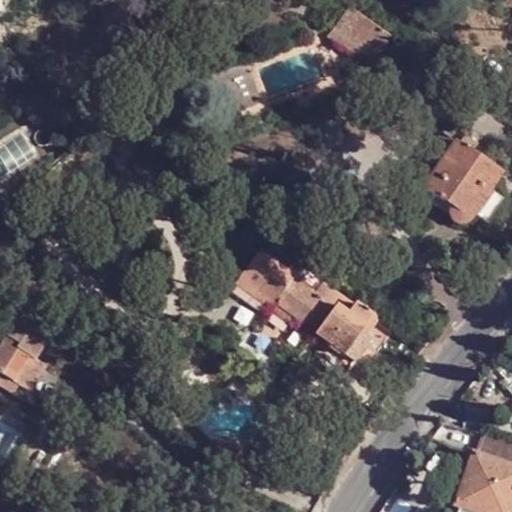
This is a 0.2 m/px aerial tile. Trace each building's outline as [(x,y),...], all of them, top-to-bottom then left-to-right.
[(394,37),(351,6),(335,29),(377,59),(394,37)] [(148,9),(138,18),(156,39),(166,30),(148,9)] [(455,146),(424,191),(452,211),(451,213),(450,217),(450,219),(451,220),(451,222),(452,224),(455,226),(457,227),(459,228),(461,228),(463,228),(465,227),(467,225),(470,223),(472,220),(473,216),(483,224),(500,200),(489,191),(500,175),(455,146)] [(234,280),(269,306),(273,302),(292,277),(298,282),(299,282),(257,250),(234,280)] [(292,277),(273,302),(295,317),(316,335),(336,308),(339,310),(346,301),(320,281),(312,292),(298,282),(292,277)] [(355,307),(346,301),(339,310),(347,317),(355,307)] [(295,317),(273,302),(266,311),(288,326),(295,317)] [(336,308),(316,335),(345,358),(363,333),(365,334),(373,323),(374,319),(356,305),(355,307),(347,317),(339,310),(336,308)] [(0,386),(13,395),(18,386),(36,359),(51,333),(15,309),(0,332),(0,335),(6,339),(0,349),(0,374),(1,375),(0,375),(0,386)] [(61,340),(51,333),(36,359),(45,366),(61,340)] [(345,358),(316,335),(307,346),(314,351),(313,363),(340,384),(372,340),(365,334),(345,358)] [(511,385),(511,383),(511,360),(505,353),(492,367),(511,385)] [(36,359),(18,386),(28,392),(45,366),(36,359)] [(511,444),(484,434),(476,456),(511,469),(511,444)] [(461,511),(509,511),(511,507),(511,469),(476,456),(474,455),(456,510),(461,511)]
